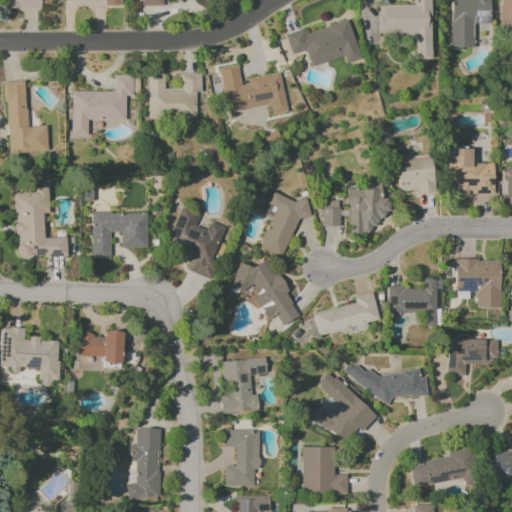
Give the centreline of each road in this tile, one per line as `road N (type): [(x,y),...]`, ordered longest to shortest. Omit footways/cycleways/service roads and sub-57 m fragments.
road 1 (residential): [(191,511),(184,385),(159,313),(123,295),(0,286)]
road 2 (residential): [(277,0),(235,25),(179,41),(0,43)]
road 3 (residential): [(511,226),(419,235),(370,264),(323,272)]
road 4 (residential): [(485,412),(402,436),(385,457),(376,511)]
